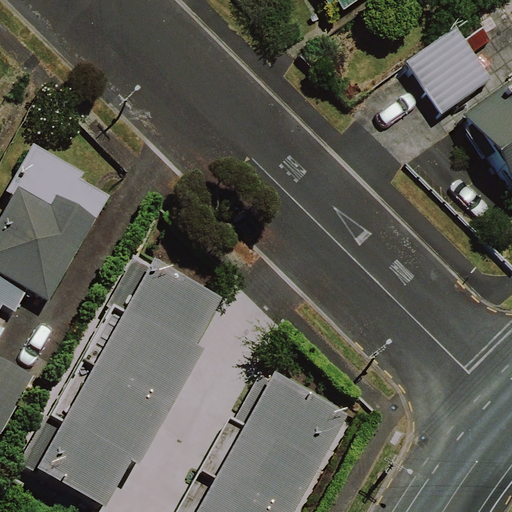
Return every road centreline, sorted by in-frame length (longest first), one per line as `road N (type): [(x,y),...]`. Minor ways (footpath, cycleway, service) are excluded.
road 1 (residential): [(511,410),(95,0)]
road 2 (unknown): [(346,251),(186,511)]
road 3 (secondary): [(441,511),(511,414)]
